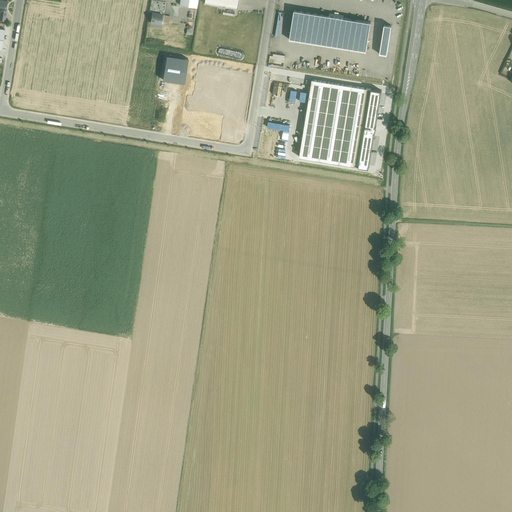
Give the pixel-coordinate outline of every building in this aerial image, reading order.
[(205,0),(205,4),(236,9),(237,0),(205,0)] [(330,15),(296,10),(291,40),(367,52),(373,22),(344,18),(345,16),(340,15),(340,13),(338,13),(336,12),(335,14),(331,13),(330,15)] [(162,14),(152,12),(151,22),(161,24),(162,14)] [(394,26),(386,25),(381,55),(389,56),(394,26)] [(272,55),(270,55),(269,63),(283,64),(284,54),(272,53),(272,55)] [(184,83),(188,59),(175,56),(167,55),(162,80),(171,81),(184,83)] [(313,79),(299,156),(369,168),(382,91),(313,79)]
